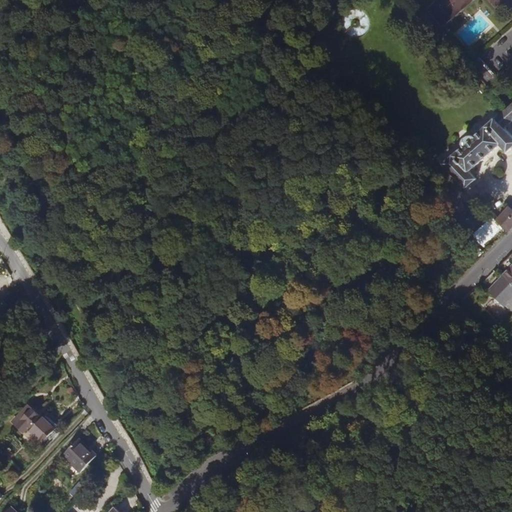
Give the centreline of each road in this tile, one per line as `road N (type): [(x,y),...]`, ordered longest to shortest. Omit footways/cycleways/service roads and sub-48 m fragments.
road 1 (unclassified): [(511,239),(320,407),(239,443),(164,511)]
road 2 (unclassified): [(151,511),(142,481),(78,393),(38,309),(0,264)]
